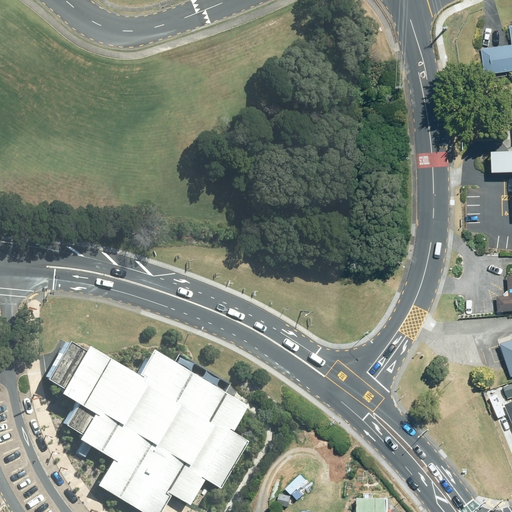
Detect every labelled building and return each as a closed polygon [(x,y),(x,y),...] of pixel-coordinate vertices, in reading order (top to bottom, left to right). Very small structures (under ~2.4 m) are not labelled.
[(511,25),(511,32),(511,43),(481,49),(485,73),(511,68),(511,25)] [(511,150),(491,152),(491,173),(511,172),(511,150)] [(511,274),(509,275),(511,294),(497,295),(498,311),(511,309),(511,274)] [(60,421),(74,429),(72,434),(107,455),(91,481),(143,511),(155,511),(167,491),(184,501),(200,476),(217,486),(245,439),(228,429),(243,403),(222,390),(227,382),(175,351),(170,359),(148,346),(133,371),(80,340),(77,345),(63,337),(41,374),(55,382),(53,387),(72,399),(60,421)] [(511,338),(502,342),(511,372),(511,338)] [(491,389),(484,391),(487,398),(493,396),(491,389)] [(387,510),(387,497),(359,496),(358,511),(392,511),(393,510),(387,510)]
